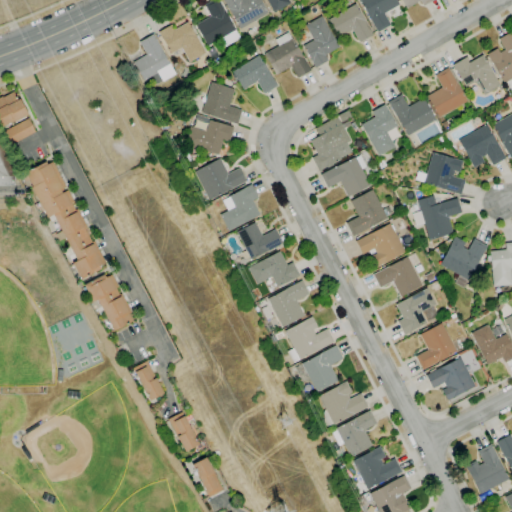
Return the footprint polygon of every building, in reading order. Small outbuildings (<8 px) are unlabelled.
[(207,46),(195,25),(210,16),(204,5),(212,0),(218,0),(219,1),(236,29),(207,46)] [(240,28),(223,0),(260,0),(267,12),(240,28)] [(273,13),(265,0),(288,0),(290,3),(273,13)] [(377,32),(368,17),(369,16),(361,1),(360,2),(359,0),(396,0),(399,5),(383,13),(390,25),(377,32)] [(420,0),(406,8),(401,0),(432,0),(423,6),(420,0)] [(359,43),(352,30),(339,37),(328,19),(355,4),(373,34),(359,43)] [(315,14),(312,9),(317,5),(321,11),(315,14)] [(315,68),(302,46),(313,40),(305,25),(321,16),(339,47),(325,55),(328,60),(315,68)] [(189,62),(181,48),(170,54),(158,32),(170,25),(173,30),(187,22),(205,53),(189,62)] [(511,78),(503,83),(487,54),(497,48),(499,52),(504,49),(498,38),(511,31),(511,32),(511,78)] [(297,78),(290,67),(276,75),(263,54),(278,46),(274,40),(287,32),(291,38),(310,70),(297,78)] [(162,81),(157,73),(143,81),(132,62),(146,54),(139,42),(153,34),(175,74),(162,81)] [(210,56),(207,49),(212,46),(216,52),(210,56)] [(471,96),(466,87),(465,87),(456,71),(456,72),(452,65),(466,56),(468,59),(466,60),(468,63),(482,54),(500,85),(483,95),(481,91),(471,96)] [(264,94),(256,81),(243,90),(232,72),(258,56),(277,86),(264,94)] [(439,118),(426,96),(441,87),(435,75),(447,67),(458,86),(459,86),(463,93),(462,94),(467,102),(439,118)] [(222,82),(217,77),(221,72),(226,78),(222,82)] [(236,125),(230,123),(231,121),(201,112),(211,82),(234,89),(229,106),(241,110),(237,124),(236,124),(236,125)] [(1,127),(0,125),(0,97),(2,96),(2,97),(13,91),(17,100),(19,99),(28,115),(13,122),(13,121),(1,127)] [(407,136),(387,102),(400,94),(408,106),(422,98),(435,119),(407,136)] [(378,156),(374,147),(373,148),(370,143),(371,143),(370,142),(369,141),(370,141),(360,125),(374,117),(371,111),(384,104),(397,126),(386,132),(394,146),(378,156)] [(511,157),(510,159),(492,124),(495,123),(494,122),(499,120),(511,113),(511,157)] [(200,125),(194,123),(196,116),(202,118),(200,125)] [(9,146),(2,132),(28,118),(35,132),(21,139),(22,139),(9,146)] [(218,155),(184,144),(189,126),(205,131),(209,119),(233,127),(229,142),(222,140),(218,155)] [(318,171),(311,158),(317,155),(309,141),(341,124),(350,140),(340,146),(345,154),(340,157),(341,159),(318,171)] [(474,170),(457,140),(486,124),(505,158),(492,165),(486,154),(481,157),(485,163),(474,170)] [(13,186),(0,186),(0,141),(13,167),(13,186)] [(460,195),(443,190),(443,189),(414,180),(417,171),(425,174),(432,152),(462,161),(459,172),(454,171),(452,176),(458,178),(461,170),(463,170),(461,178),(465,180),(460,195)] [(347,197),(339,182),(327,188),(320,174),(354,156),(355,158),(360,155),(366,167),(361,169),(370,185),(347,197)] [(208,200),(193,172),(210,163),(209,160),(213,158),(214,160),(219,158),(227,174),(239,167),(246,181),(208,200)] [(379,169),(376,163),(382,159),(386,166),(379,169)] [(80,280),(72,263),(77,261),(65,238),(59,241),(55,234),(61,231),(52,215),(47,218),(31,187),(32,187),(24,172),(45,162),(46,164),(53,161),(66,186),(63,187),(65,191),(67,190),(74,202),(71,204),(74,210),(77,208),(87,227),(84,229),(91,242),(94,241),(105,262),(99,265),(101,269),(80,280)] [(228,231),(219,215),(227,210),(222,201),(229,197),(229,196),(251,184),(258,198),(252,201),(259,214),(228,231)] [(352,236),(345,222),(357,216),(349,201),(351,200),(372,189),(382,210),(389,206),(392,213),(386,216),(387,218),(368,227),(370,230),(359,236),(357,234),(352,236)] [(429,241),(423,220),(416,222),(413,212),(419,210),(416,200),(433,195),(436,204),(457,198),(461,213),(448,217),(453,234),(429,241)] [(244,260),(239,252),(245,249),(236,232),(254,222),(261,236),(275,229),(282,243),(250,259),(249,257),(244,260)] [(373,268),(368,257),(376,254),(373,248),(362,254),(355,241),(389,223),(390,225),(392,224),(394,230),(393,230),(405,252),(373,268)] [(462,290),(453,285),(458,275),(439,264),(454,237),(465,242),(462,247),(467,250),(473,239),(486,246),(462,290)] [(502,294),(499,288),(500,288),(505,285),(492,287),(490,261),(487,261),(486,256),(490,256),(489,251),(505,249),(505,243),(511,242),(511,284),(508,285),(510,290),(502,294)] [(267,291),(262,281),(256,284),(248,267),(279,251),(286,265),(292,262),(299,276),(277,287),(276,286),(267,291)] [(400,297),(392,281),(379,288),(372,274),(407,256),(407,257),(414,253),(419,262),(411,266),(422,286),(400,297)] [(428,282),(424,276),(430,272),(434,278),(428,282)] [(114,331),(97,299),(92,302),(83,284),(91,280),(91,281),(104,274),(106,278),(111,274),(118,287),(115,288),(119,295),(122,294),(131,312),(129,313),(132,321),(114,331)] [(434,289),(431,283),(437,280),(440,286),(434,289)] [(282,327),(271,307),(264,310),(260,302),(301,281),(308,294),(296,300),(304,316),(282,327)] [(404,335),(397,321),(402,319),(395,304),(426,288),(435,304),(425,310),(431,320),(404,335)] [(511,338),(503,320),(511,314),(511,338)] [(293,362),(287,351),(292,348),(284,331),(312,317),(317,327),(312,329),(315,334),(326,328),(333,342),(299,360),(298,359),(293,362)] [(422,370),(415,356),(427,350),(419,334),(441,323),(456,351),(422,370)] [(487,365),(470,333),(487,324),(495,339),(505,333),(511,346),(511,358),(504,363),(501,357),(487,365)] [(316,392),(309,379),(301,383),(293,368),(335,345),(342,358),(330,365),(338,381),(334,383),(335,384),(328,388),(327,386),(316,392)] [(447,400),(441,390),(446,387),(443,383),(432,388),(425,375),(429,373),(428,371),(434,368),(436,370),(459,357),(474,385),(482,380),(486,388),(476,393),(473,386),(447,400)] [(149,400),(135,373),(132,368),(146,360),(163,393),(149,400)] [(328,426),(327,425),(325,425),(324,423),(324,422),(323,420),(324,419),(324,418),(323,416),(323,414),(323,412),(324,411),(324,410),(325,410),(318,396),(345,381),(351,392),(346,395),(349,399),(360,393),(367,407),(333,425),(332,424),(328,426)] [(350,457),(343,443),(338,446),(331,432),(336,430),(335,428),(369,410),(376,423),(363,430),(371,445),(350,457)] [(185,452),(180,442),(179,442),(167,419),(182,412),(199,444),(185,452)] [(28,433),(24,431),(34,425),(37,427),(28,433)] [(511,473),(506,461),(505,462),(503,457),(495,442),(509,434),(511,439),(511,473)] [(480,494),(465,466),(475,461),(478,466),(483,463),(477,451),(490,444),(508,479),(480,494)] [(360,492),(355,482),(359,480),(356,476),(359,474),(352,461),(379,446),(385,457),(380,459),(383,464),(394,458),(401,472),(367,490),(366,489),(360,492)] [(27,457),(21,448),(24,447),(30,455),(27,457)] [(208,498),(205,491),(191,464),(205,457),(223,490),(208,498)] [(404,511),(378,511),(369,493),(387,484),(386,484),(403,475),(410,489),(402,493),(410,509),(404,511)] [(200,497),(197,490),(202,488),(205,494),(200,497)] [(481,501),(479,496),(490,490),(493,495),(481,501)] [(511,511),(510,511),(511,511),(511,491),(503,497),(511,511)]
